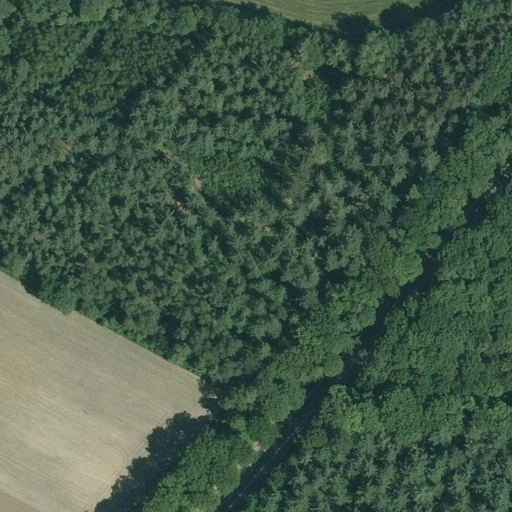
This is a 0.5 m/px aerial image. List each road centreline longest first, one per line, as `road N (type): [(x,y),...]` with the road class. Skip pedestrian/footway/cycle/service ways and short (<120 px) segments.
road 1 (secondary): [(226,511),(511,180)]
road 2 (track): [(511,364),(369,364)]
